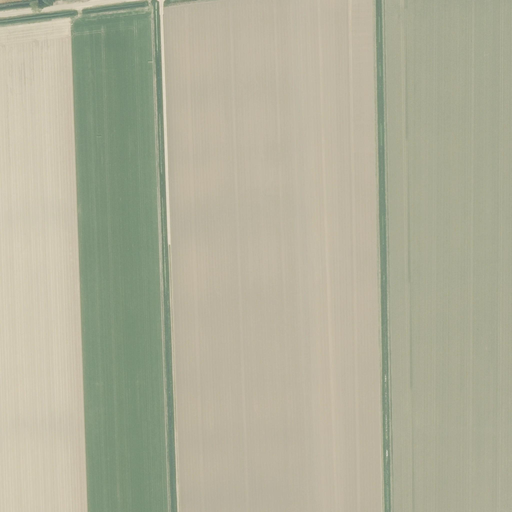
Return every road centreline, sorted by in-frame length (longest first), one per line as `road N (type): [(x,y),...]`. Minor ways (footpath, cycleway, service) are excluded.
road 1 (track): [(171,241),(160,0)]
road 2 (unclassified): [(0,16),(130,0)]
